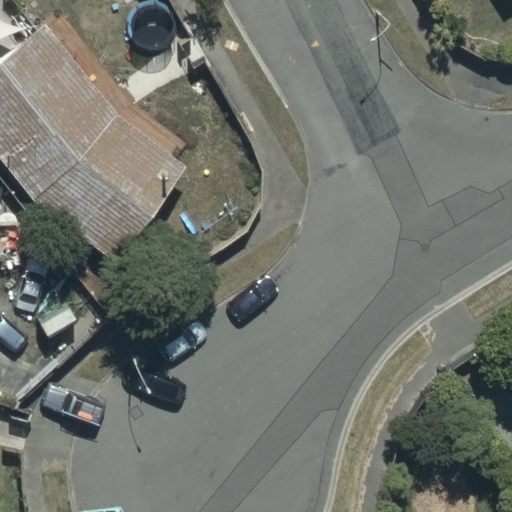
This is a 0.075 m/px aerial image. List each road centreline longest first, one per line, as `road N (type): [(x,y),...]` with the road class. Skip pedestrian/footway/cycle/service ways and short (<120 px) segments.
road 1 (residential): [(419,225),(205,460)]
road 2 (residential): [(306,0),(419,225)]
